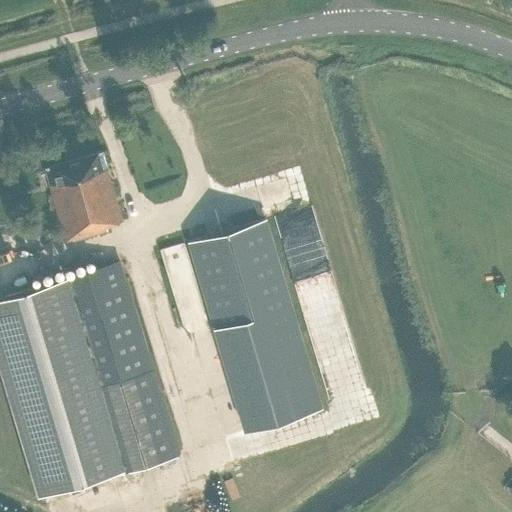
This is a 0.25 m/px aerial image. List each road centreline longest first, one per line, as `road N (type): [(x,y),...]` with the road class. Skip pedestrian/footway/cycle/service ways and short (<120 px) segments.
road 1 (tertiary): [(0,107),(290,30),(349,23)]
road 2 (tertiary): [(349,23),(425,27),(511,53)]
